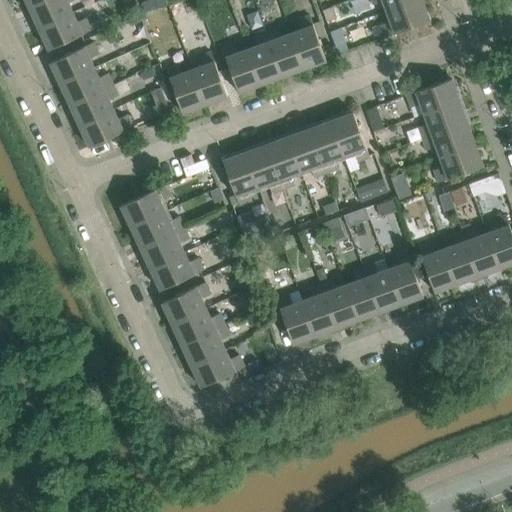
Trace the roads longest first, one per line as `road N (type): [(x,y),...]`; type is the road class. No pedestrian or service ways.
road 1 (residential): [(511,296),(187,413),(75,185)]
road 2 (residential): [(75,185),(479,34)]
road 3 (residential): [(75,185),(0,22)]
